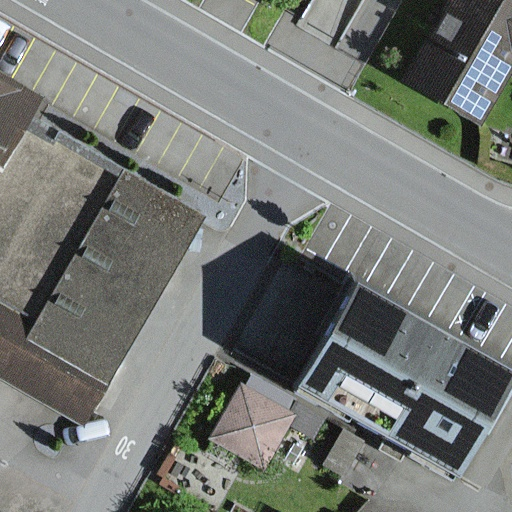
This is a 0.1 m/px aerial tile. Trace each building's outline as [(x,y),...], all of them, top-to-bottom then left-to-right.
[(483,128),(511,75),(511,0),(449,0),(403,83),(483,128)] [(0,176),(34,118),(46,98),(0,71),(0,176)] [(207,217),(34,118),(0,176),(0,379),(86,429),(207,217)] [(511,394),(511,369),(360,284),(301,389),(464,481),(511,394)] [(291,412),(241,385),(210,442),(264,472),(290,426),(315,440),(326,420),(296,403),(291,412)] [(367,443),(344,430),(323,467),(346,480),(367,443)]
